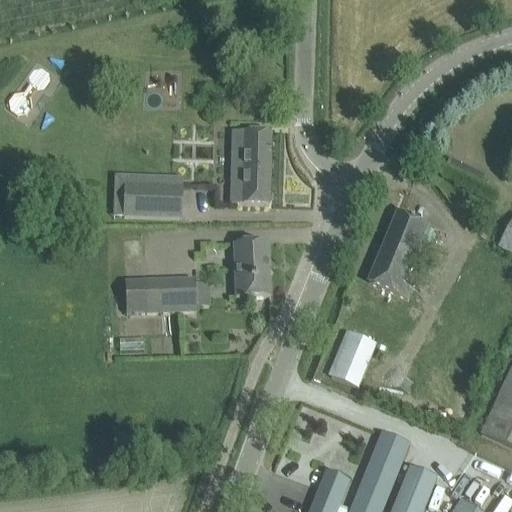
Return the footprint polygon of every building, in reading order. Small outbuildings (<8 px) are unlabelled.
[(270,134),(242,133),(232,133),(230,207),(268,208),(270,134)] [(181,222),(182,190),(123,188),(122,220),(181,222)] [(402,287),(426,229),(397,216),(368,286),(397,298),(407,303),(412,291),(402,287)] [(511,222),(498,250),(511,257),(511,222)] [(267,246),(247,246),(233,247),(235,301),(269,300),(267,246)] [(146,316),(195,314),(194,283),(145,284),(146,316)] [(363,336),(387,345),(391,334),(368,325),(363,336)] [(331,380),(357,391),(375,347),(348,336),(331,380)] [(511,366),(478,440),(511,455),(511,366)] [(382,511),(409,447),(400,443),(381,435),(352,506),(350,511),(349,511),(382,511)] [(423,511),(436,481),(409,470),(391,511),(423,511)] [(325,474),(309,511),(349,511),(350,511),(339,508),(349,483),(325,474)] [(475,511),(461,502),(454,511),(475,511)]
